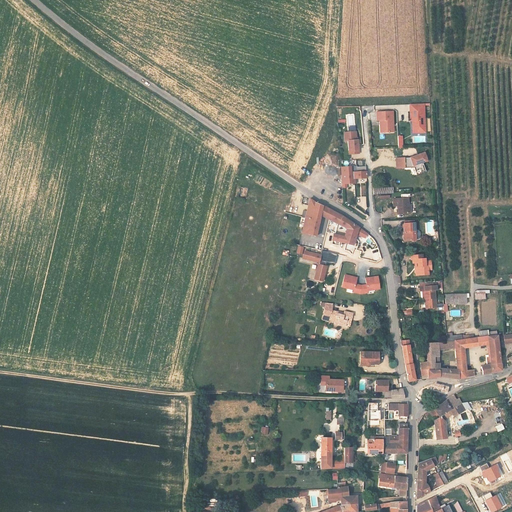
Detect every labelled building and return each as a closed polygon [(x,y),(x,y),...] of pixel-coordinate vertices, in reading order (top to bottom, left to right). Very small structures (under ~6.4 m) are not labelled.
[(425,129),(424,104),(410,104),(410,121),(412,121),(416,121),(416,125),(412,125),(412,129),(425,129)] [(394,132),(393,111),(376,112),(377,120),(379,120),(384,120),(384,132),(394,132)] [(356,140),(355,132),(347,132),(348,141),(349,154),(358,154),(357,140),(356,140)] [(427,161),(424,153),(410,158),(413,166),(422,162),(427,161)] [(404,168),(404,158),(396,158),(396,168),(404,168)] [(417,175),(426,172),(422,162),(413,166),(410,158),(404,158),(404,168),(414,168),(417,175)] [(354,175),(366,174),(365,168),(341,172),(341,175),(342,178),(343,183),(355,181),(354,175)] [(335,227),(335,239),(356,248),(361,240),(369,245),(372,238),(370,236),(367,234),(356,225),(352,222),(336,212),(328,208),(319,204),(315,201),(309,198),(300,231),(317,235),(318,222),(324,224),(335,227)] [(407,198),(392,199),(393,206),(397,206),(398,214),(410,213),(410,209),(408,209),(407,198)] [(414,223),(403,224),(403,232),(405,232),(405,234),(406,241),(415,240),(414,223)] [(302,254),(304,246),(298,245),(296,253),(302,254)] [(355,249),(353,256),(359,258),(362,251),(355,249)] [(335,265),(337,253),(321,250),(321,253),(303,250),(301,259),(335,265)] [(420,257),(409,257),(410,264),(414,264),(417,264),(417,277),(428,276),(428,270),(427,263),(423,263),(423,260),(420,260),(420,257)] [(323,282),(327,265),(315,262),(313,267),(316,267),(313,279),(323,282)] [(355,284),(356,278),(344,275),(341,287),(353,290),(353,292),(360,293),(360,285),(355,284)] [(379,288),(377,276),(365,278),(366,284),(360,285),(360,293),(367,292),(367,290),(379,288)] [(436,286),(420,287),(420,291),(421,291),(421,298),(423,299),(425,299),(427,299),(428,309),(436,308),(435,290),(437,290),(436,286)] [(486,299),(485,293),(490,293),(490,290),(475,290),(475,299),(486,299)] [(445,293),(445,303),(468,303),(468,293),(445,293)] [(332,304),(324,303),(324,311),(322,320),(330,321),(330,320),(335,321),(334,324),(346,327),(348,316),(352,316),(353,312),(344,310),(344,313),(331,311),(332,304)] [(406,380),(413,379),(407,330),(400,331),(406,380)] [(489,348),(491,365),(499,363),(498,337),(480,339),(471,339),(471,338),(469,338),(469,336),(461,337),(461,340),(455,340),(455,345),(455,372),(456,382),(477,376),(477,370),(466,371),(464,350),(489,348)] [(420,361),(423,375),(429,374),(428,371),(435,370),(434,354),(439,353),(439,342),(417,344),(418,352),(426,351),(427,360),(420,361)] [(360,350),(359,359),(369,360),(369,362),(378,362),(378,350),(360,350)] [(456,382),(455,372),(439,368),(439,357),(443,357),(443,353),(439,353),(434,354),(435,370),(428,371),(429,374),(423,375),(423,377),(429,376),(443,379),(456,382)] [(500,371),(499,363),(491,365),(482,368),(483,375),(500,371)] [(340,378),(323,377),(322,382),(320,382),(320,391),(335,391),(335,389),(339,389),(340,378)] [(384,380),(372,379),(371,390),(379,390),(379,397),(388,397),(388,390),(384,389),(384,380)] [(433,384),(429,393),(436,394),(438,392),(442,392),(445,386),(433,384)] [(400,388),(388,390),(388,397),(401,398),(400,388)] [(449,408),(457,407),(451,395),(443,400),(449,408)] [(436,412),(431,422),(433,432),(444,431),(442,417),(447,416),(447,411),(455,422),(465,416),(459,406),(457,407),(449,408),(443,400),(433,407),(436,412)] [(396,417),(405,417),(405,405),(385,403),(385,412),(396,412),(396,417)] [(429,416),(431,422),(436,412),(433,407),(428,410),(425,412),(422,414),(425,418),(429,416)] [(495,426),(497,432),(505,429),(502,423),(495,426)] [(396,437),(383,438),(383,445),(387,446),(388,453),(404,452),(404,424),(396,425),(396,437)] [(343,467),(343,456),(329,456),(329,430),(319,431),(320,466),(335,467),(343,467)] [(365,453),(378,453),(378,438),(365,439),(365,453)] [(378,438),(378,453),(388,453),(387,446),(383,445),(383,438),(379,438),(378,438)] [(343,452),(343,456),(343,467),(351,468),(351,462),(350,451),(350,447),(343,447),(343,452)] [(430,456),(414,462),(415,466),(431,458),(430,456)] [(414,474),(420,471),(432,465),(431,458),(415,466),(414,467),(414,470),(414,474)] [(378,461),(378,470),(404,472),(404,463),(378,461)] [(386,478),(374,477),(373,484),(403,488),(404,486),(404,479),(404,476),(387,474),(386,478)] [(437,482),(426,486),(428,494),(434,492),(447,487),(445,479),(437,482)] [(340,503),(354,502),(354,494),(346,495),(345,486),(335,487),(335,488),(325,488),(326,497),(334,498),(340,497),(340,503)] [(420,488),(414,490),(413,511),(425,511),(432,509),(428,494),(426,486),(420,488)] [(434,492),(428,494),(432,509),(438,508),(434,492)] [(385,511),(402,511),(403,501),(385,503),(385,511)] [(315,511),(354,511),(355,510),(354,505),(354,502),(340,503),(315,511)]
